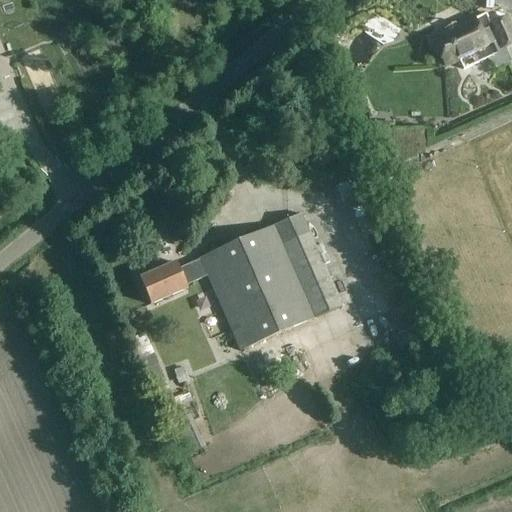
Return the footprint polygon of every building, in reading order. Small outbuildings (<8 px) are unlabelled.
[(382,29),(400,41),(414,20),(396,8),(382,29)] [(491,30),(480,35),(473,20),(432,39),(446,67),(481,50),(487,63),(491,65),(494,68),(496,71),(511,64),(504,47),(511,43),(511,33),(505,19),(489,26),(491,30)] [(341,307),(301,214),(178,268),(176,263),(139,279),(150,305),(187,289),(186,285),(207,276),(240,351),(341,307)] [(380,259),(393,254),(387,239),(374,244),(380,259)] [(387,277),(400,315),(421,308),(408,269),(387,277)] [(422,314),(441,329),(452,316),(432,301),(422,314)] [(414,337),(425,332),(419,317),(407,323),(414,337)] [(140,361),(154,355),(144,334),(130,340),(140,361)] [(170,427),(184,459),(203,450),(188,417),(181,421),(158,370),(147,375),(170,427)]
